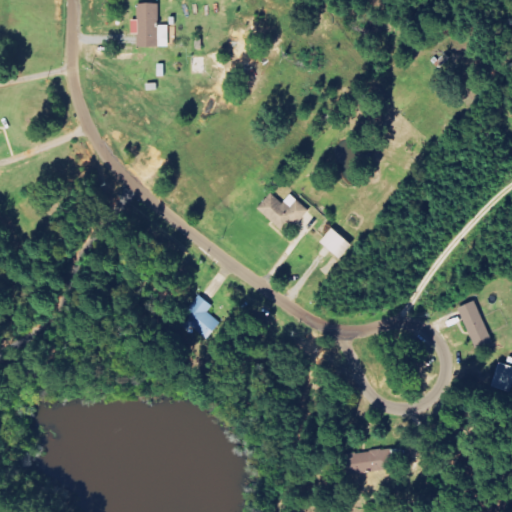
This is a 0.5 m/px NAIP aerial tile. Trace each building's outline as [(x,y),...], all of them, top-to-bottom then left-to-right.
[(171,26),(160,26),(161,4),(139,4),(139,20),(133,20),(133,35),(140,35),(140,47),(170,48),(171,26)] [(298,227),(312,211),(293,194),(285,204),(274,194),(260,209),(286,232),(294,223),(298,227)] [(342,260),(354,246),(335,228),(322,242),(342,260)] [(213,306),(199,295),(181,318),(208,340),(221,323),(208,313),(213,306)] [(494,344),(479,301),(461,307),(477,350),(494,344)] [(493,387),(511,393),(511,392),(511,366),(501,363),(493,387)] [(347,476),(394,471),(393,456),(403,455),(403,449),(344,455),(347,476)]
